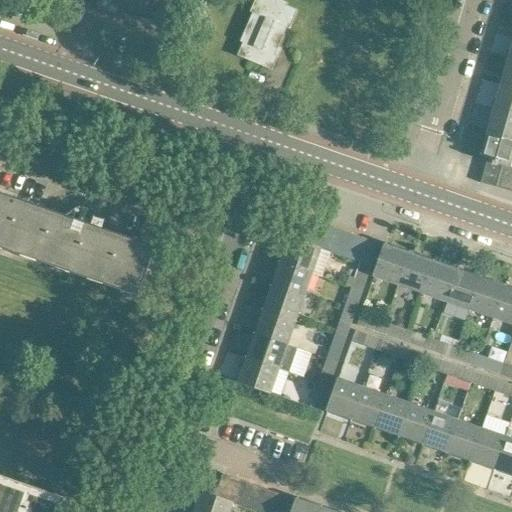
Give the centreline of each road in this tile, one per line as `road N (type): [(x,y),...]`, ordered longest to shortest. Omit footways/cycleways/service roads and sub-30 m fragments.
road 1 (unclassified): [(264,139),(0,48)]
road 2 (residential): [(146,483),(230,238)]
road 3 (unclassified): [(230,238),(0,155)]
road 4 (residential): [(473,0),(414,191)]
road 5 (unclassified): [(414,191),(264,139)]
road 6 (unclassified): [(146,483),(0,433)]
